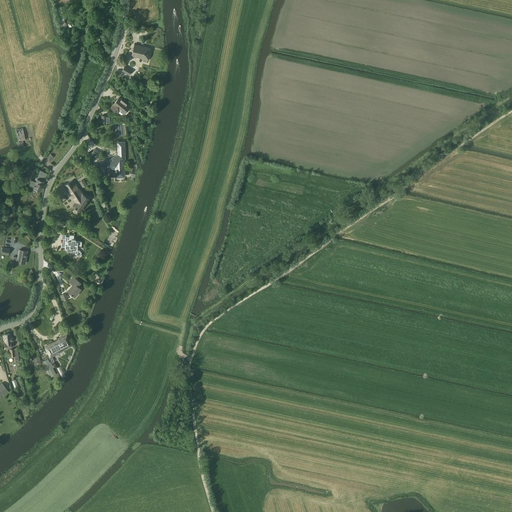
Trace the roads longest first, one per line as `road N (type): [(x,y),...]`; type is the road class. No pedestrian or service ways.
road 1 (track): [(212,511),(188,376),(201,332),(511,111)]
road 2 (track): [(196,316),(511,95)]
road 3 (unclassified): [(0,328),(34,308),(45,194),(112,65),(126,0)]
road 4 (track): [(124,319),(179,156),(213,0)]
road 5 (track): [(0,488),(92,399),(124,319)]
